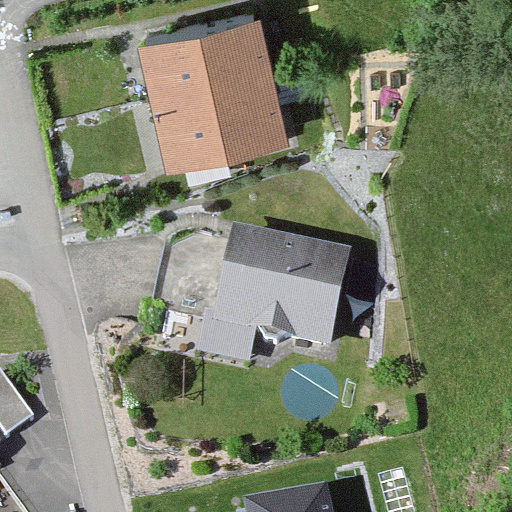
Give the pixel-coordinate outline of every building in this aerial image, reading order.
[(167,102),(284,76),(271,16),(154,42),(167,102)] [(43,92),(121,76),(115,49),(38,66),(43,92)] [(49,119),(127,103),(121,76),(43,92),(49,119)] [(284,76),(167,102),(181,162),(298,136),(284,76)] [(55,146),(132,129),(127,103),(49,119),(55,146)] [(60,173),(138,156),(132,129),(55,146),(60,173)] [(138,156),(60,173),(66,199),(143,183),(138,156)] [(262,343),(333,360),(356,262),(243,236),(215,352),(258,362),(262,343)] [(0,381),(0,420),(15,439),(36,421),(3,380),(0,381)] [(334,511),(328,481),(246,498),(249,511),(334,511)]
